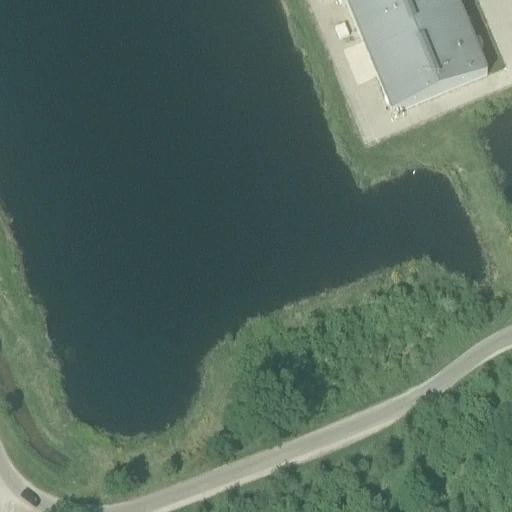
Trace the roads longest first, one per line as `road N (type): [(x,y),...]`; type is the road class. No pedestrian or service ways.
road 1 (unclassified): [(511,335),(391,413),(128,511)]
road 2 (unknown): [(301,0),(363,114),(385,132),(413,132),(511,86)]
